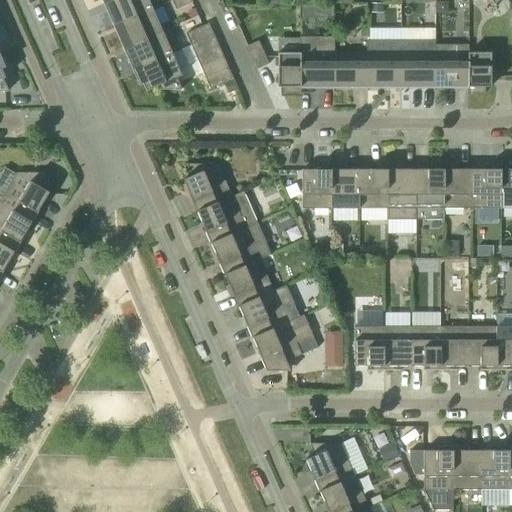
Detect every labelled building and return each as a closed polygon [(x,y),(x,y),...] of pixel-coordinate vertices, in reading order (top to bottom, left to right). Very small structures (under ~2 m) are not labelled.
[(113,0),(107,3),(117,25),(152,9),(148,0),(113,0)] [(192,3),(191,0),(173,0),(172,1),(176,10),(192,3)] [(370,3),(370,13),(383,13),(384,3),(370,3)] [(332,6),(302,5),(302,18),(317,18),(317,20),(332,20),(332,6)] [(117,25),(127,47),(162,31),(152,9),(117,25)] [(186,34),(191,45),(213,35),(209,24),(186,34)] [(127,47),(137,69),(172,53),(162,31),(127,47)] [(191,45),(195,56),(218,46),(213,35),(191,45)] [(300,87),(301,87),(322,87),(322,78),(332,78),(332,87),(334,87),(334,53),(334,37),(300,37),(300,53),(300,87)] [(367,53),(367,87),(401,87),(401,40),(367,40),(367,53)] [(401,87),(423,87),(423,77),(433,77),(433,87),(435,87),(435,45),(435,41),(401,40),(401,87)] [(247,46),(257,70),(269,64),(258,41),(247,46)] [(468,87),(468,53),(468,45),(435,45),(435,87),(467,87),(468,87)] [(195,56),(200,67),(223,57),(218,46),(195,56)] [(172,53),(137,69),(146,91),(160,85),(162,88),(162,90),(181,90),(181,88),(177,78),(182,76),(172,53)] [(300,87),(300,53),(278,53),(278,87),(284,87),(284,94),(301,94),(301,87),(300,87)] [(334,53),(334,87),(367,87),(367,53),(334,53)] [(491,53),(468,53),(468,87),(467,87),(467,94),(485,94),(485,87),(491,87),(491,53)] [(200,67),(205,78),(228,68),(223,57),(200,67)] [(228,68),(205,78),(210,89),(233,79),(228,68)] [(224,84),(228,94),(237,90),(233,81),(224,84)] [(183,180),(192,201),(197,212),(232,197),(218,164),(187,164),(192,176),(183,180)] [(331,209),(331,165),(321,165),(321,170),(302,170),(302,209),(331,209)] [(341,165),(331,165),(331,209),(359,209),(359,170),(341,170),(341,165)] [(377,170),(359,170),(359,209),(387,209),(387,165),(377,165),(377,170)] [(397,165),(387,165),(387,209),(416,209),(415,170),(397,170),(397,165)] [(434,170),(415,170),(416,209),(415,219),(444,219),(444,209),(444,165),(434,165),(434,170)] [(454,165),(444,165),(444,209),(472,209),(472,170),(454,170),(454,165)] [(490,170),(472,170),(472,209),(500,209),(500,165),(490,165),(490,170)] [(510,165),(500,165),(500,209),(511,208),(511,169),(510,170),(510,165)] [(0,172),(0,204),(31,223),(49,192),(41,187),(49,173),(16,173),(16,174),(3,166),(0,172)] [(41,187),(49,192),(51,189),(51,177),(48,175),(41,187)] [(243,192),(232,197),(197,212),(211,243),(257,223),(243,192)] [(0,204),(0,244),(14,252),(31,223),(0,204)] [(225,275),(260,260),(255,249),(266,244),(257,223),(211,243),(225,275)] [(0,244),(0,275),(14,252),(0,244)] [(334,256),(344,256),(344,244),(334,244),(334,256)] [(458,244),(446,244),(446,256),(458,256),(458,244)] [(371,246),(361,246),(361,258),(371,258),(371,246)] [(493,246),(476,246),(476,256),(493,256),(493,246)] [(239,306),(273,291),(260,260),(225,275),(239,306)] [(413,261),(413,272),(424,272),(424,261),(413,261)] [(482,271),(482,262),(471,262),(471,271),(482,271)] [(286,286),(273,291),(239,306),(253,338),(287,323),(300,317),(286,286)] [(317,295),(315,300),(318,308),(330,302),(325,291),(317,295)] [(304,315),(300,317),(287,323),(253,338),(267,370),(288,370),(288,368),(287,368),(285,362),(295,358),(318,348),(304,315)] [(511,326),(496,327),(496,371),(507,371),(507,366),(511,365),(511,326)] [(383,371),(383,327),(354,327),(355,366),(374,366),(374,371),(383,371)] [(411,327),(383,327),(383,371),(393,371),(393,366),(412,366),(411,327)] [(440,327),(411,327),(412,366),(430,366),(430,371),(440,371),(440,327)] [(468,327),(440,327),(440,371),(450,371),(450,366),(468,366),(468,327)] [(496,327),(468,327),(468,366),(487,366),(487,371),(496,371),(496,327)] [(343,349),(329,350),(330,365),(343,365),(343,349)] [(288,368),(288,370),(299,366),(295,358),(285,362),(287,368),(288,368)] [(393,442),(378,448),(384,462),(399,455),(393,442)] [(320,491),(355,476),(340,444),(309,444),(314,455),(306,459),(320,491)] [(453,510),(452,490),(452,446),(442,446),(442,451),(410,451),(409,463),(415,474),(424,474),(424,490),(433,509),(453,510)] [(452,490),(481,490),(480,451),(462,451),(462,446),(452,446),(452,490)] [(481,490),(509,490),(509,446),(499,446),(499,451),(480,451),(481,490)] [(358,511),(368,508),(355,476),(320,491),(328,511),(358,511)]
